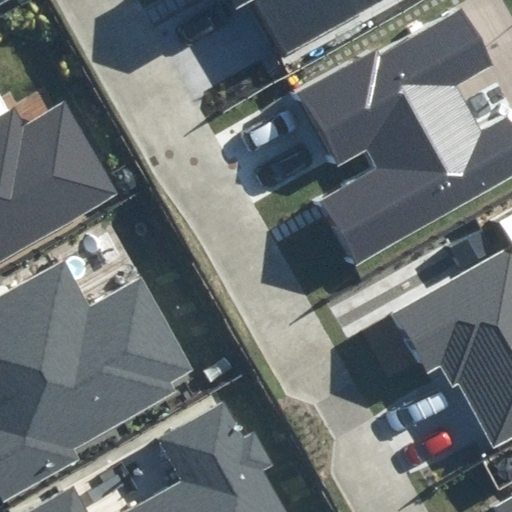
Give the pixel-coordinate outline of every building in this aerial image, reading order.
[(232,0),(236,6),(246,0),(248,0),(278,53),(373,0),(232,0)] [(499,68),(464,4),(297,96),(336,167),(371,148),(381,167),(319,202),(354,266),(511,178),(511,121),(486,135),(461,90),(499,68)] [(0,257),(110,196),(60,107),(20,129),(10,113),(0,118),(0,257)] [(116,183),(117,186),(120,188),(123,189),(126,189),(129,188),(132,186),(134,183),(134,180),(134,177),(132,174),(130,171),(127,170),(124,170),(121,170),(119,172),(117,174),(115,177),(115,180),(116,183)] [(511,257),(509,253),(397,316),(436,385),(452,376),(495,451),(511,440),(511,257)] [(0,500),(182,397),(175,384),(205,366),(153,275),(90,311),(59,256),(0,289),(0,500)] [(291,511),(228,401),(159,440),(183,481),(127,511),(80,511),(69,492),(34,511),(291,511)] [(499,476),(502,478),(506,480),(510,480),(511,479),(511,457),(507,457),(503,458),(500,461),(498,464),(497,468),(498,472),(499,476)] [(511,511),(511,497),(496,507),(499,511),(511,511)]
